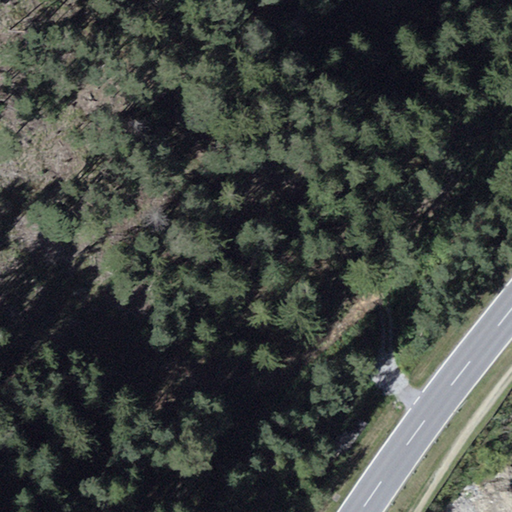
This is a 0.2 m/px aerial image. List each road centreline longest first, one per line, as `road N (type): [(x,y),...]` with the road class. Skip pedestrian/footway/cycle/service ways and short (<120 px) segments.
road 1 (primary): [(511,308),(363,511)]
road 2 (track): [(409,511),(511,373)]
